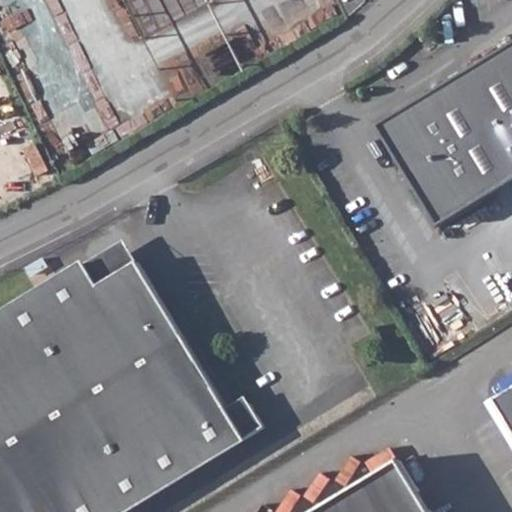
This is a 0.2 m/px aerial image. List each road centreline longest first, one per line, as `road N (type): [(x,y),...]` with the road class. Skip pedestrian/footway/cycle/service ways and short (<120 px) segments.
road 1 (unclassified): [(401,0),(337,58),(0,236)]
road 2 (unknown): [(309,73),(427,240),(464,251),(511,228)]
road 3 (unknown): [(438,392),(251,511)]
road 4 (unknown): [(438,392),(510,511)]
